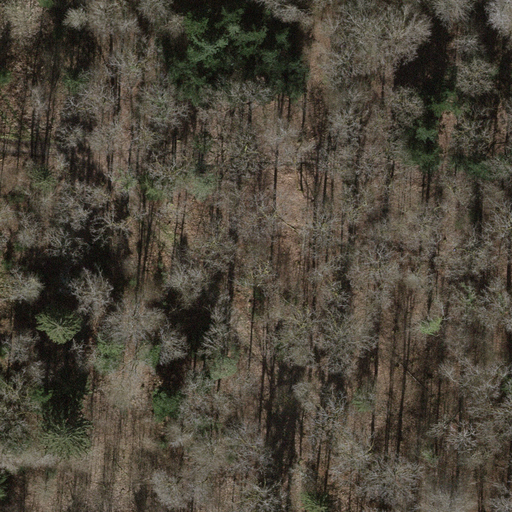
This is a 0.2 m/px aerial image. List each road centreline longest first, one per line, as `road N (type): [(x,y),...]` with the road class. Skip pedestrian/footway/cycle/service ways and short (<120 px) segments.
road 1 (track): [(0,143),(511,176)]
road 2 (track): [(424,511),(362,471),(93,149)]
